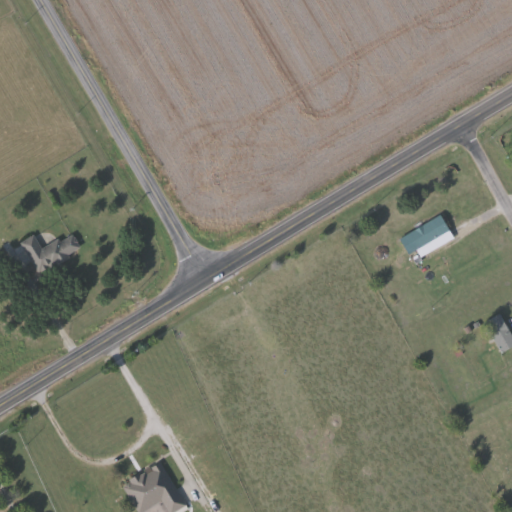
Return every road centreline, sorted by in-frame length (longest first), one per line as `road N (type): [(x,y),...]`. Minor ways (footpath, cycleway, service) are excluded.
road 1 (secondary): [(0,407),(511,90)]
road 2 (secondary): [(33,0),(195,286)]
